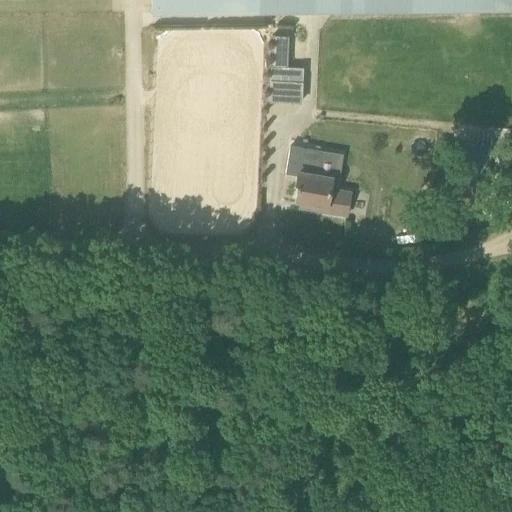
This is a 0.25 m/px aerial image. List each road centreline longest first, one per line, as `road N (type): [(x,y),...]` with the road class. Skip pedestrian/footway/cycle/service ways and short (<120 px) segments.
road 1 (track): [(0,247),(263,254),(380,271)]
road 2 (track): [(380,271),(365,305),(256,411),(197,487),(163,511)]
road 3 (track): [(380,271),(511,246)]
